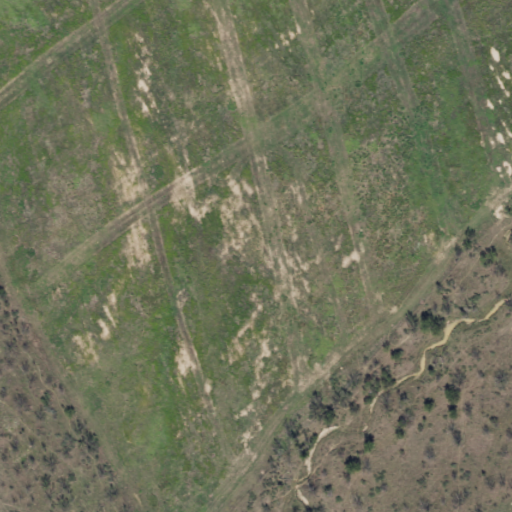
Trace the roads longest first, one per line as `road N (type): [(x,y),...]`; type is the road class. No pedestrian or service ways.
road 1 (residential): [(215,511),(300,169),(290,6)]
road 2 (residential): [(295,0),(189,11),(174,0)]
